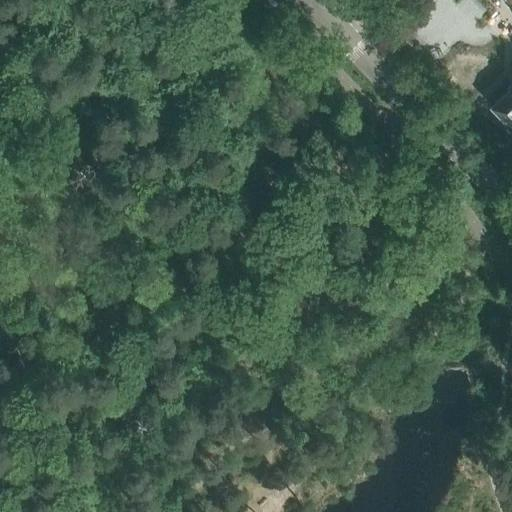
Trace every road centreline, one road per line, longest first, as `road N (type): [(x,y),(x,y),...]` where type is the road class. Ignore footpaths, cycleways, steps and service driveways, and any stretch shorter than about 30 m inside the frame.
road 1 (tertiary): [(511,205),(315,9)]
road 2 (unknown): [(306,322),(136,511)]
